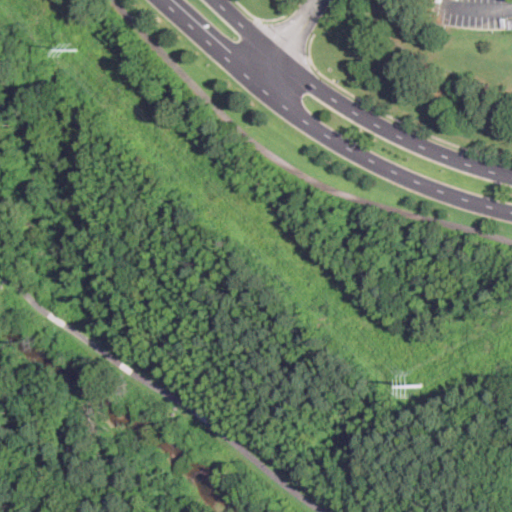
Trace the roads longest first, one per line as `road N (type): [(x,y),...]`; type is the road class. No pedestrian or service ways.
road 1 (secondary): [(162,0),(325,135),(402,176),(511,213)]
road 2 (secondary): [(511,177),(430,152),(355,113),(280,61),(216,0)]
